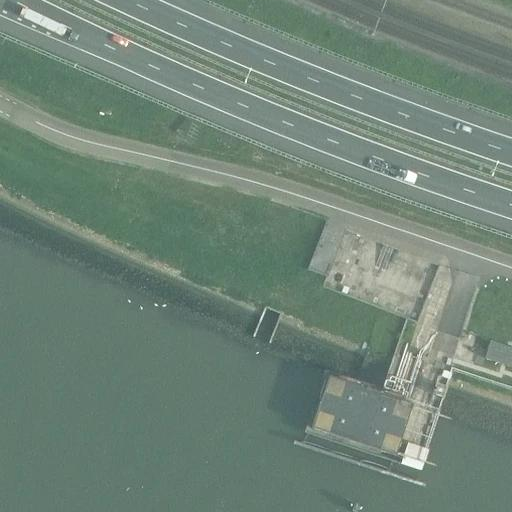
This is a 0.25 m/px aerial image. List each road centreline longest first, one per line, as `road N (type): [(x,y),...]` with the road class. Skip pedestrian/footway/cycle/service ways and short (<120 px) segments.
road 1 (motorway): [(9,0),(308,134),(511,207)]
road 2 (unclassified): [(511,269),(253,182),(61,134),(0,104)]
road 3 (motorway): [(511,158),(313,86),(116,0)]
